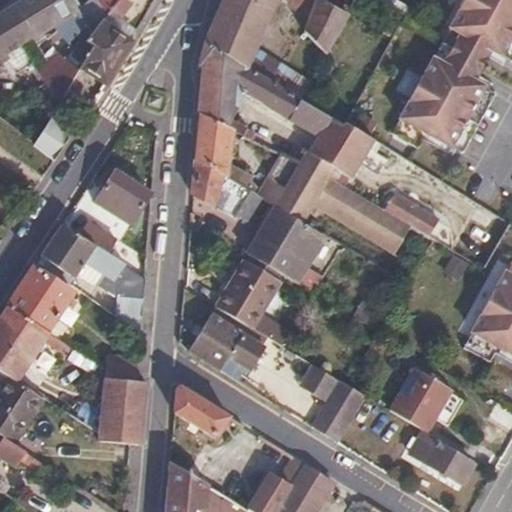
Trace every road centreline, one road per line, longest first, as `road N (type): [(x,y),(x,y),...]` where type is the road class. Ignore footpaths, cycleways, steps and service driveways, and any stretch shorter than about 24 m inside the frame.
road 1 (residential): [(159,358),(185,0)]
road 2 (tertiary): [(185,0),(0,284)]
road 3 (residential): [(159,358),(411,511)]
road 4 (residential): [(159,358),(144,511)]
